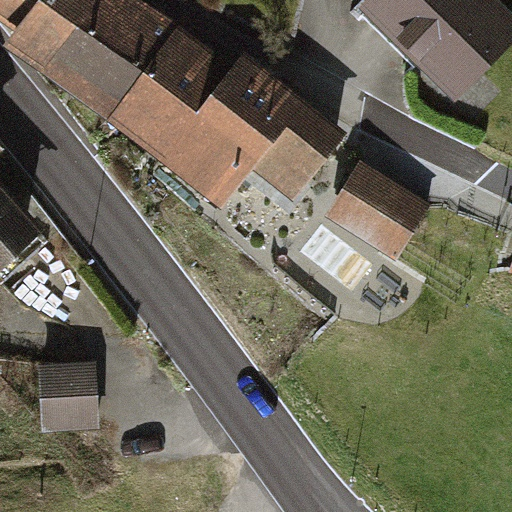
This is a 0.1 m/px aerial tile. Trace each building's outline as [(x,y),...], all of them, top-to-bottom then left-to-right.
[(0,0),(0,22),(8,28),(0,39),(0,45),(35,70),(83,0),(0,0)] [(101,115),(163,27),(124,0),(83,0),(35,70),(101,115)] [(347,0),(348,0),(452,102),(511,40),(511,19),(492,0),(347,0)] [(163,159),(225,70),(163,27),(101,115),(163,159)] [(288,197),(336,129),(234,58),(225,70),(163,159),(228,204),(251,171),(288,197)] [(424,208),(357,163),(322,215),(390,260),(424,208)] [(0,280),(55,232),(0,169),(0,280)] [(96,361),(36,366),(41,431),(101,427),(96,361)]
